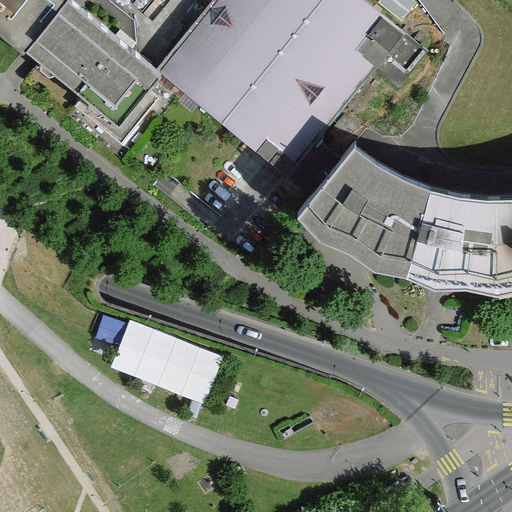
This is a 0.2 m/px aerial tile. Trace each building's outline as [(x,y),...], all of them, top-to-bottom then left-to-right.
[(64,0),(0,0),(0,22),(28,46),(64,0)] [(158,67),(76,0),(64,0),(28,46),(42,59),(41,65),(51,73),(57,70),(85,94),(119,123),(149,87),(162,71),(158,67)] [(212,0),(182,37),(158,67),(162,71),(248,141),(278,165),(290,175),(319,139),(376,68),(400,86),(429,51),(366,0),(212,0)] [(119,123),(85,94),(75,105),(123,144),(161,96),(149,87),(119,123)] [(331,148),(319,139),(290,175),(302,185),(313,194),(343,158),(331,148)] [(409,262),(431,187),(386,166),(354,144),(343,158),(313,194),(304,206),(346,235),(380,252),(409,262)] [(511,274),(511,195),(473,195),(431,187),(409,262),(462,274),(511,274)] [(133,314),(114,362),(208,399),(227,352),(133,314)]
